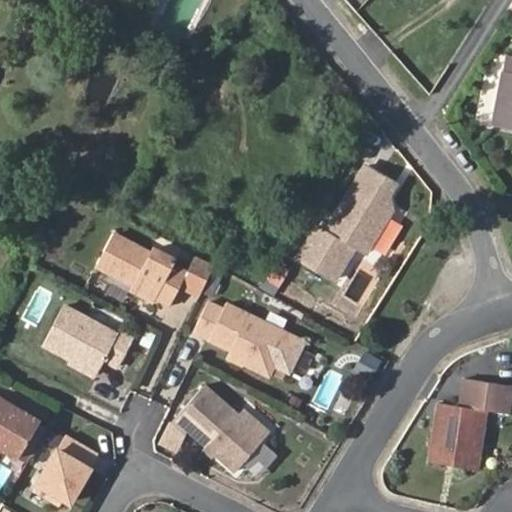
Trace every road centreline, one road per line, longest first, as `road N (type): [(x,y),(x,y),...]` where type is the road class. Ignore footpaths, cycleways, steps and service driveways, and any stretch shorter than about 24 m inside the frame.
road 1 (residential): [(508,308),(505,236),(310,0)]
road 2 (residential): [(337,511),(439,345),(508,308)]
road 3 (residential): [(252,511),(151,451),(115,511)]
